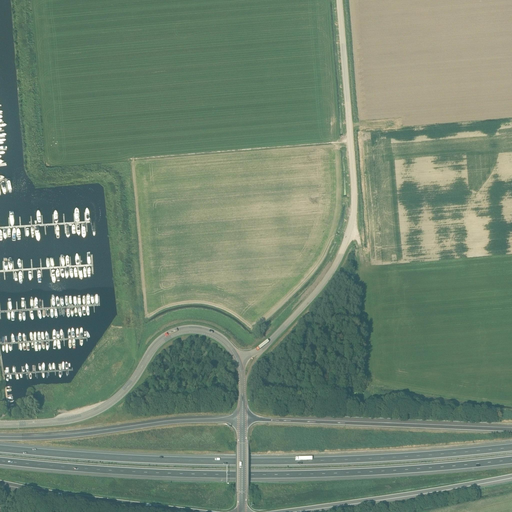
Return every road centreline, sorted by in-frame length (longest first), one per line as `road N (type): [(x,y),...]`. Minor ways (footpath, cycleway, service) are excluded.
road 1 (motorway): [(0,460),(264,474),(511,459)]
road 2 (motorway): [(511,447),(262,461),(0,448)]
road 3 (unclassified): [(239,364),(320,289),(354,216),(339,0)]
road 4 (unclassified): [(239,364),(213,334),(175,331),(93,412),(0,424)]
road 5 (motorway): [(511,429),(242,418)]
road 6 (motorway): [(242,418),(0,438)]
road 7 (motorway): [(277,511),(511,475)]
road 8 (motorway): [(0,481),(203,511)]
